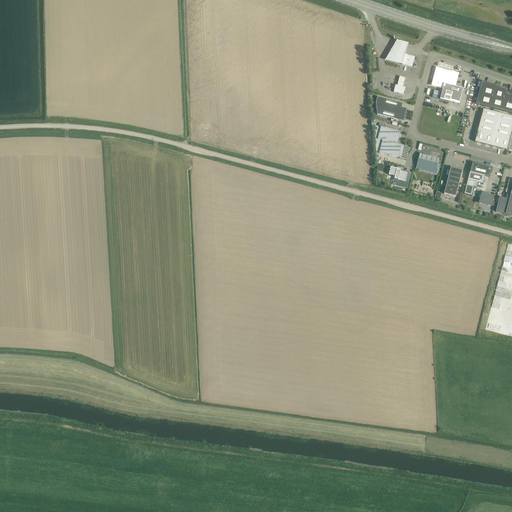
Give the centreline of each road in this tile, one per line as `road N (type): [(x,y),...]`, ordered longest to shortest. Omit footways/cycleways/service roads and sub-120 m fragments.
road 1 (unclassified): [(0,128),(117,132),(511,234)]
road 2 (unclassified): [(511,160),(414,132),(431,62),(441,58)]
road 3 (primary): [(336,0),(511,49)]
road 4 (primary): [(511,48),(359,0)]
